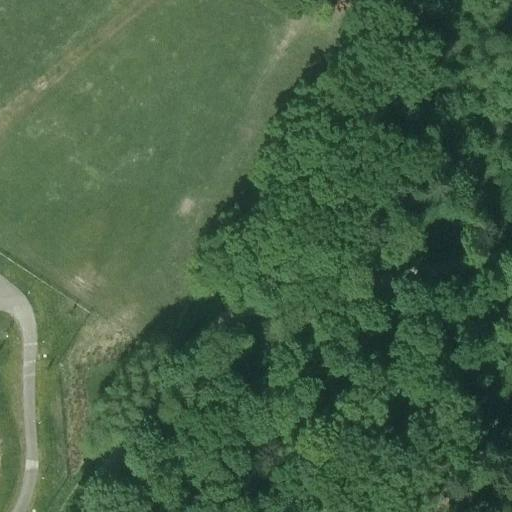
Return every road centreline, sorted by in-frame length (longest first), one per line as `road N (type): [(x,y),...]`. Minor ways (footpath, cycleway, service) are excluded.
road 1 (track): [(247,326),(511,244)]
road 2 (track): [(83,511),(172,369),(247,326)]
